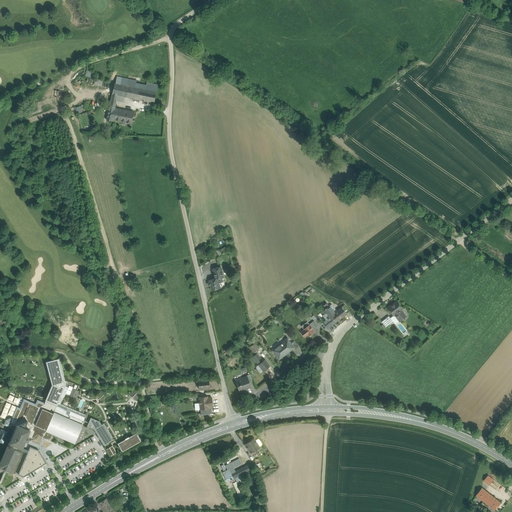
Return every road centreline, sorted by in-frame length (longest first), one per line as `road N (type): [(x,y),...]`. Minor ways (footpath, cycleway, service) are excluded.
road 1 (unclassified): [(234,424),(172,130),(168,35),(213,0)]
road 2 (track): [(170,39),(458,241)]
road 3 (unclassified): [(511,199),(362,314),(330,353)]
road 4 (tertiary): [(324,409),(408,418),(511,464)]
road 5 (tertiary): [(65,511),(234,424)]
